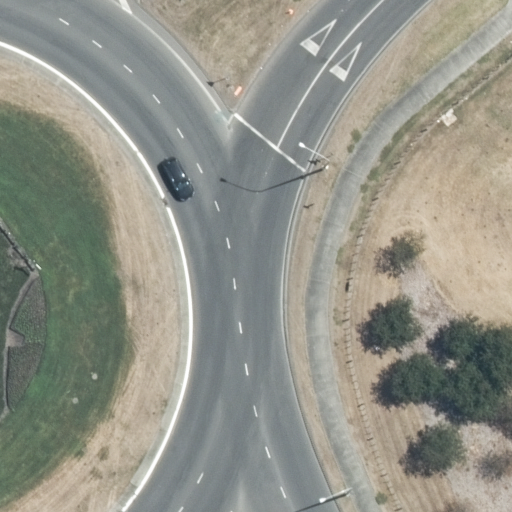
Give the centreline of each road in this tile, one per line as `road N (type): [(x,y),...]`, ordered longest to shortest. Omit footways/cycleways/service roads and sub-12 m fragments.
road 1 (trunk): [(11,0),(124,68),(175,131),(211,202),(230,275)]
road 2 (trunk): [(379,0),(310,82),(274,148),(230,275)]
road 3 (trunk): [(236,325),(202,466),(174,511)]
road 4 (secondary): [(236,325),(263,452),(288,511)]
